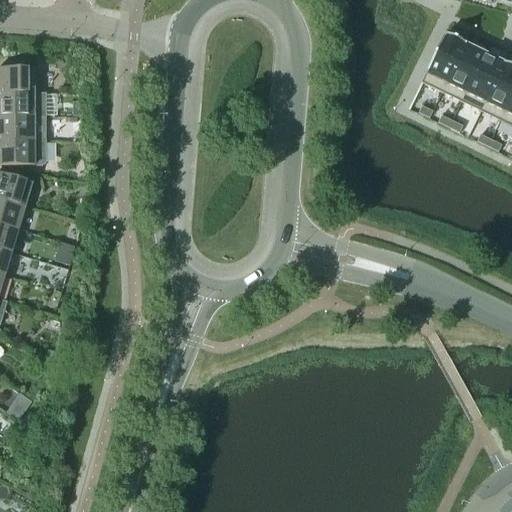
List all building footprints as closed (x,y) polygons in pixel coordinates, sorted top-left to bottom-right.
[(445,37),(421,86),(440,96),(464,47),(466,48),(466,47),(445,37)] [(464,47),(440,96),(460,105),(484,57),(466,48),(464,47)] [(484,57),(460,105),(480,115),(503,66),(484,57)] [(29,59),(23,59),(23,68),(35,69),(35,59),(29,59)] [(503,66),(480,115),(499,124),(511,97),(511,69),(503,65),(503,66)] [(0,95),(33,96),(33,72),(0,72),(0,95)] [(33,96),(0,95),(0,120),(45,120),(45,96),(33,96)] [(511,97),(499,124),(511,130),(511,97)] [(421,109),(417,116),(429,121),(432,114),(421,109)] [(440,114),(437,122),(447,127),(451,120),(440,114)] [(0,144),(33,145),(45,145),(45,120),(0,120),(0,144)] [(451,120),(447,127),(458,132),(462,125),(451,120)] [(479,133),(475,141),(486,146),(490,139),(479,133)] [(490,139),(486,146),(497,151),(501,144),(490,139)] [(45,165),(45,145),(33,145),(0,144),(0,170),(40,170),(45,165)] [(0,202),(24,210),(31,186),(0,177),(0,202)] [(0,227),(17,232),(24,210),(0,202),(0,227)] [(0,253),(10,256),(17,232),(0,227),(0,253)] [(0,278),(3,279),(10,256),(0,253),(0,278)]
